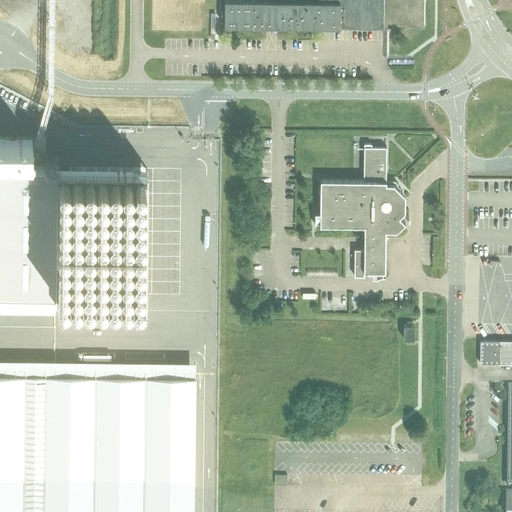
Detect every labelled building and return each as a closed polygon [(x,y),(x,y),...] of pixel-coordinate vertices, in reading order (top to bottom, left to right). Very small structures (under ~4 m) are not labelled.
[(383,25),(423,26),(423,0),(317,0),(318,0),(285,0),(223,0),(224,25),(317,26),(383,27),(383,25)] [(319,222),(319,224),(365,225),(365,233),(364,233),(364,248),(354,248),(354,275),(364,275),(364,270),(372,270),(372,275),(385,275),(382,275),(382,270),(385,270),(385,230),(396,230),(405,221),(399,215),(404,210),(404,194),(399,188),(400,187),(396,184),(398,183),(394,179),(386,179),(386,146),(371,145),(371,143),(363,142),(363,179),(320,178),(319,211),(314,211),(314,224),(315,224),(315,222),(319,222)] [(147,169),(56,169),(0,168),(0,296),(55,297),(145,297),(147,169)] [(504,278),(504,264),(494,265),(494,278),(504,278)] [(499,332),(511,332),(511,319),(499,319),(499,332)] [(477,332),(489,332),(489,321),(477,321),(477,332)] [(413,324),(403,324),(403,338),(413,338),(413,324)] [(511,339),(480,339),(479,362),(511,362),(511,339)] [(0,511),(193,511),(195,378),(0,377),(0,511)] [(288,438),(287,466),(395,467),(395,439),(288,438)] [(286,484),(286,474),(274,473),(274,484),(286,484)]
